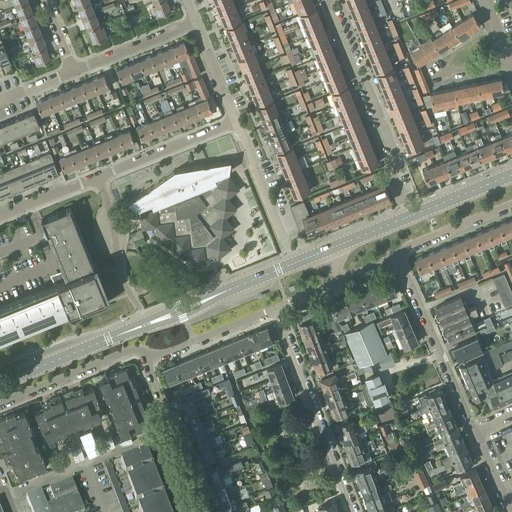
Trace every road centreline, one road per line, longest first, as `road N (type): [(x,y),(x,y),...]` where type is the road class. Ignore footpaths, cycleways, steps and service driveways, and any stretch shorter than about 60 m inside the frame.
road 1 (tertiary): [(0,385),(293,265)]
road 2 (residential): [(0,218),(235,123)]
road 3 (residential): [(408,217),(390,175),(398,157),(369,88),(354,77),(331,0)]
road 4 (residential): [(353,511),(275,310)]
road 5 (residential): [(475,434),(396,254)]
road 6 (residential): [(0,406),(132,352),(145,363)]
road 7 (residential): [(145,363),(203,511)]
road 8 (residential): [(293,265),(235,123)]
road 9 (residential): [(145,363),(275,310)]
road 10 (residential): [(74,71),(194,23)]
road 11 (residential): [(396,254),(511,205)]
